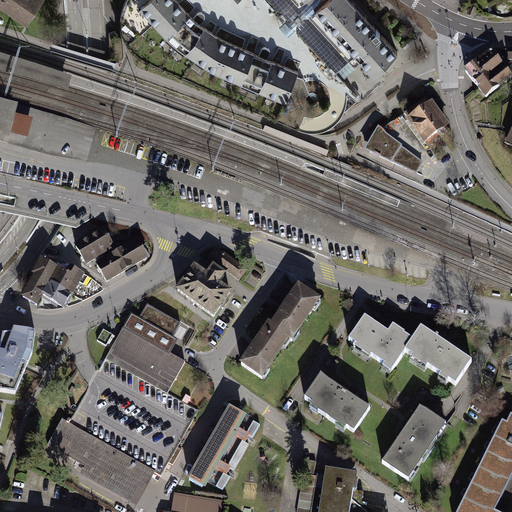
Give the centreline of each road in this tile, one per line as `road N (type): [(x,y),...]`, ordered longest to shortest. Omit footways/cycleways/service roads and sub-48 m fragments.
road 1 (residential): [(189,228),(370,286),(511,311)]
road 2 (tertiary): [(6,278),(49,222),(83,143),(95,68),(93,0)]
road 3 (tertiary): [(77,0),(80,63),(67,138),(34,219),(0,263)]
road 4 (residential): [(461,25),(448,61),(451,105),(476,167),(511,208)]
road 5 (residential): [(0,183),(189,228)]
road 6 (residential): [(36,322),(75,320),(156,279),(189,228)]
